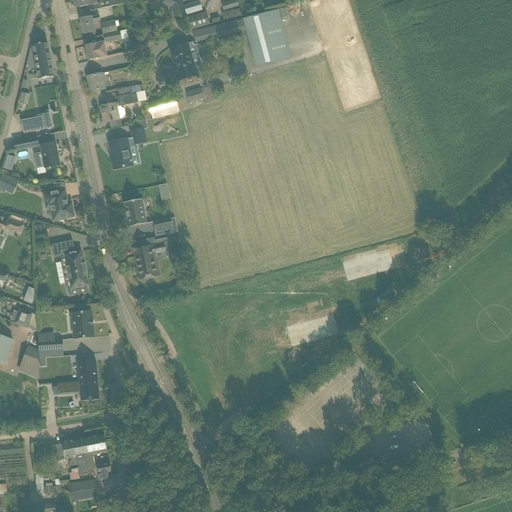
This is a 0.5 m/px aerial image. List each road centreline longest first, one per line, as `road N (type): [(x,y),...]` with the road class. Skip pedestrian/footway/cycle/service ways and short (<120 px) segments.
road 1 (tertiary): [(128,324),(54,0)]
road 2 (unclassified): [(0,143),(35,7),(45,0)]
